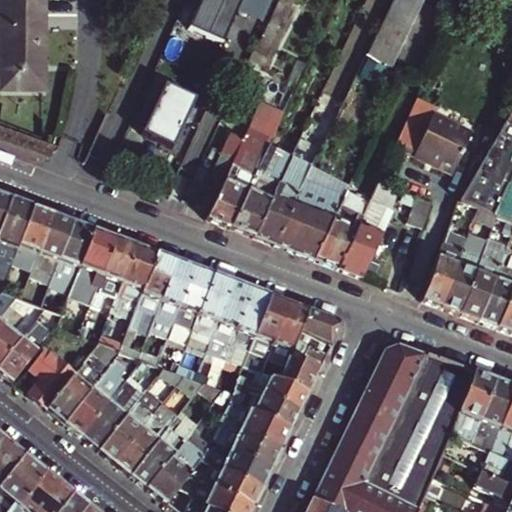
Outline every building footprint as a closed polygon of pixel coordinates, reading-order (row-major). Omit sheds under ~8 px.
[(41,2),(44,2),(43,0),(0,0),(1,15),(31,15),(41,15),(41,2)] [(207,0),(192,34),(226,48),(248,0),(207,0)] [(397,0),(397,1),(421,12),(426,0),(397,0)] [(391,12),(415,24),(421,12),(397,1),(391,12)] [(254,56),(265,61),(289,11),(277,6),(254,56)] [(410,35),(415,24),(391,12),(386,23),(410,35)] [(41,62),(44,61),(43,30),(41,30),(41,15),(31,15),(1,15),(1,92),(42,92),(41,62)] [(405,45),(410,35),(386,23),(381,34),(405,45)] [(376,46),(399,57),(405,45),(381,34),(376,46)] [(395,67),(399,57),(376,46),(371,56),(395,67)] [(172,155),(196,106),(165,91),(141,140),(172,155)] [(225,117),(237,122),(248,98),(237,92),(225,117)] [(395,150),(453,179),(473,138),(435,120),(438,114),(417,103),(395,150)] [(107,156),(121,127),(107,120),(92,149),(107,156)] [(511,192),(506,189),(511,174),(511,132),(502,129),(461,203),(477,210),(496,219),(511,225),(511,192)] [(229,231),(253,240),(283,176),(291,159),(268,149),(258,171),(229,231)] [(196,209),(209,214),(234,161),(235,160),(222,154),(196,209)] [(205,222),(229,231),(258,171),(234,161),(209,214),(205,222)] [(253,240),(274,248),(302,191),(306,184),(289,176),(288,179),(283,176),(253,240)] [(384,210),(391,212),(397,199),(390,197),(393,190),(378,185),(368,205),(362,219),(337,272),(361,282),(383,236),(374,232),(384,210)] [(274,248),(313,263),(339,210),(340,208),(302,191),(274,248)] [(339,210),(362,219),(368,205),(345,196),(340,208),(339,210)] [(406,224),(421,230),(431,204),(415,199),(406,224)] [(6,275),(16,248),(30,210),(8,202),(0,222),(0,298),(1,297),(6,275)] [(457,211),(474,218),(477,210),(461,203),(457,211)] [(16,248),(36,255),(50,217),(30,210),(16,248)] [(313,263),(337,272),(362,219),(339,210),(313,263)] [(374,232),(383,236),(394,213),(391,212),(384,210),(374,232)] [(493,227),(496,219),(477,210),(474,218),(493,227)] [(26,283),(46,291),(70,225),(50,217),(36,255),(26,283)] [(491,233),(509,241),(511,233),(511,225),(496,219),(493,227),(491,233)] [(46,291),(67,299),(91,233),(70,225),(46,291)] [(442,245),(455,249),(460,237),(448,232),(442,245)] [(67,299),(88,307),(113,241),(91,233),(67,299)] [(439,310),(459,318),(480,260),(485,248),(487,243),(468,236),(466,240),(439,310)] [(421,304),(439,310),(466,240),(460,237),(455,249),(442,245),(421,304)] [(109,315),(111,311),(134,249),(113,241),(88,307),(109,315)] [(480,260),(492,265),(497,252),(485,248),(480,260)] [(109,315),(131,323),(155,256),(134,249),(111,311),(109,315)] [(478,325),(496,331),(511,288),(511,271),(506,270),(510,258),(509,253),(505,251),(504,255),(478,325)] [(459,318),(478,325),(504,255),(497,252),(492,265),(480,260),(459,318)] [(146,338),(148,333),(174,264),(155,256),(131,323),(127,331),(146,338)] [(168,341),(173,325),(193,271),(174,264),(148,333),(168,341)] [(180,346),(186,348),(212,278),(193,271),(173,325),(186,330),(180,346)] [(186,348),(205,355),(231,285),(212,278),(186,348)] [(205,355),(224,361),(249,292),(231,285),(205,355)] [(511,288),(496,331),(511,336),(511,288)] [(224,361),(242,368),(268,299),(249,292),(224,361)] [(0,367),(20,342),(0,326),(0,311),(9,299),(1,297),(0,298),(0,367)] [(242,369),(260,377),(287,306),(268,299),(242,368),(242,369)] [(260,377),(279,386),(297,336),(306,313),(287,306),(260,377)] [(331,349),(340,330),(336,324),(306,313),(297,336),(331,349)] [(0,376),(12,386),(24,371),(39,352),(52,336),(55,331),(48,326),(45,330),(35,323),(20,342),(0,367),(0,376)] [(279,386),(307,400),(331,349),(297,336),(279,386)] [(118,355),(121,348),(100,340),(97,347),(99,348),(118,355)] [(46,413),(64,427),(112,369),(122,356),(118,355),(99,348),(85,365),(46,413)] [(137,362),(140,355),(121,348),(118,355),(122,356),(137,362)] [(418,511),(432,482),(442,459),(451,437),(473,376),(398,348),(384,353),(313,501),(334,511),(418,511)] [(28,399),(46,413),(85,365),(80,361),(69,376),(39,352),(24,371),(35,380),(31,384),(37,388),(28,399)] [(137,362),(157,369),(161,359),(141,352),(140,355),(137,362)] [(64,427),(81,441),(120,391),(114,386),(122,377),(112,369),(64,427)] [(184,379),(194,383),(197,376),(179,369),(176,376),(184,379)] [(298,418),(307,400),(279,386),(260,377),(242,369),(235,388),(298,418)] [(159,377),(177,388),(184,379),(176,376),(164,372),(159,377)] [(203,387),(213,390),(216,382),(197,375),(197,376),(194,383),(203,387)] [(471,447),(494,384),(473,376),(451,437),(471,447)] [(192,401),(199,392),(203,387),(194,383),(184,379),(177,388),(192,401)] [(232,397),(235,389),(216,382),(213,390),(226,395),(232,397)] [(81,441),(98,455),(137,405),(131,401),(137,393),(126,384),(120,391),(81,441)] [(489,455),(492,456),(511,401),(511,390),(494,384),(471,447),(489,455)] [(199,392),(216,406),(226,395),(213,390),(203,387),(199,392)] [(289,438),(298,418),(235,388),(235,389),(232,397),(227,409),(289,438)] [(98,455),(114,468),(160,409),(161,408),(145,395),(137,405),(98,455)] [(511,462),(511,401),(492,456),(511,465),(511,462)] [(114,468),(130,480),(177,420),(161,408),(160,409),(114,468)] [(279,458),(289,438),(227,409),(218,429),(228,434),(279,458)] [(130,480),(147,493),(186,444),(194,434),(177,420),(130,480)] [(270,478),(279,458),(228,434),(218,453),(222,455),(270,478)] [(182,489),(186,485),(201,467),(205,458),(186,444),(147,493),(166,509),(177,496),(182,489)] [(0,491),(24,461),(8,449),(0,458),(0,491)] [(261,498),(270,478),(222,455),(213,475),(261,498)] [(511,490),(511,465),(492,456),(489,455),(480,476),(511,490)] [(0,511),(16,511),(45,478),(24,461),(0,491),(0,511)] [(244,511),(254,511),(261,498),(213,475),(212,475),(204,493),(244,511)] [(511,511),(511,490),(480,476),(474,491),(505,505),(511,505),(507,511),(511,511)] [(197,511),(244,511),(204,493),(186,485),(182,489),(201,498),(195,511),(197,511)] [(197,511),(195,511),(190,508),(192,504),(177,496),(166,509),(170,511),(197,511)] [(87,511),(72,500),(62,511),(87,511)] [(307,511),(334,511),(313,501),(307,511)]
